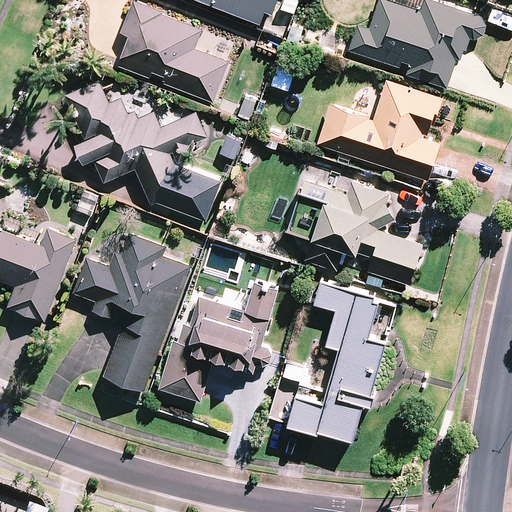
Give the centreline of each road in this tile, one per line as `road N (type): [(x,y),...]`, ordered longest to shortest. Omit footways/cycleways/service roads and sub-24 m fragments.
road 1 (residential): [(333,511),(167,481),(0,424)]
road 2 (tertiary): [(482,511),(511,346)]
